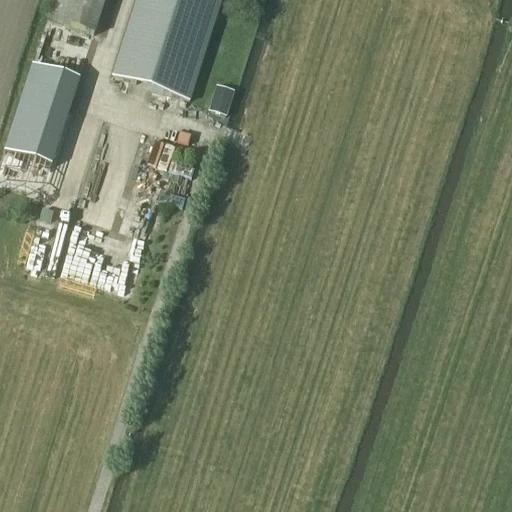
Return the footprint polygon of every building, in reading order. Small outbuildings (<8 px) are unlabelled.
[(93,38),(105,0),(53,0),(47,23),(93,38)] [(136,0),(111,80),(188,104),(221,0),(136,0)] [(32,68),(4,154),(50,169),(78,83),(32,68)] [(233,95),(215,90),(208,114),(226,119),(233,95)] [(188,181),(192,161),(152,152),(148,173),(188,181)]
